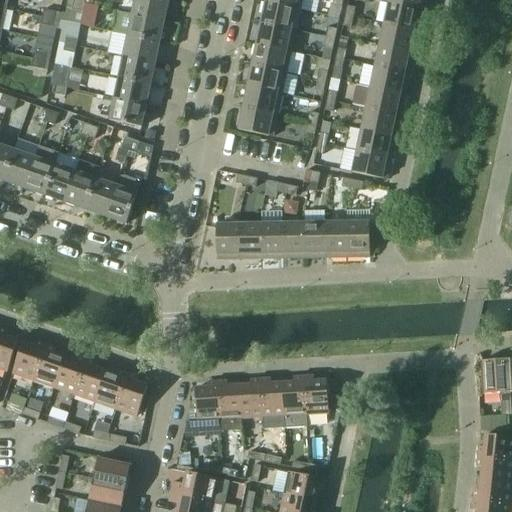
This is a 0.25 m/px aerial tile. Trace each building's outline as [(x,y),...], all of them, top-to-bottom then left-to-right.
[(168,1),(163,0),(134,0),(132,15),(164,22),(168,1)] [(301,0),(265,0),(265,3),(299,11),(301,0)] [(342,0),(333,0),(332,6),(341,8),(342,0)] [(424,0),(388,0),(388,4),(422,11),(424,0)] [(85,5),(73,2),(71,10),(83,13),(85,5)] [(299,11),(265,3),(260,24),(295,32),(299,11)] [(422,11),(388,4),(383,25),(418,32),(422,11)] [(339,19),(341,8),(332,6),(330,17),(339,19)] [(355,9),(346,7),(344,17),(353,18),(355,9)] [(43,10),(41,18),(53,21),(55,13),(43,10)] [(164,22),(132,15),(118,12),(114,33),(127,36),(159,43),(164,22)] [(336,30),(339,19),(330,17),(328,29),(336,30)] [(353,18),(344,17),(342,27),(350,29),(353,18)] [(53,21),(41,18),(40,26),(51,28),(53,21)] [(75,47),(77,40),(80,26),(63,23),(59,44),(75,47)] [(375,61),(382,24),(374,23),(368,60),(375,61)] [(295,32),(260,24),(256,46),(290,53),(295,32)] [(418,32),(383,25),(379,46),(413,54),(418,32)] [(336,30),(328,29),(326,38),(334,40),(336,30)] [(159,43),(127,36),(123,57),(155,64),(159,43)] [(334,40),(326,38),(323,49),(332,50),(334,40)] [(344,61),(346,51),(348,40),(339,38),(335,59),(344,61)] [(74,55),(75,47),(59,44),(54,65),(71,68),(74,55)] [(290,53),(256,46),(251,67),(286,74),(290,53)] [(413,54),(379,46),(374,67),(409,75),(413,54)] [(330,61),(332,50),(323,49),(321,60),(330,61)] [(34,53),(32,60),(44,63),(46,55),(34,53)] [(155,64),(123,57),(118,79),(150,85),(155,64)] [(344,61),(335,59),(333,69),(341,71),(344,61)] [(44,63),(32,60),(31,68),(42,71),(44,63)] [(286,74),(251,67),(247,88),(281,95),(286,74)] [(409,75),(374,67),(370,89),(404,96),(409,75)] [(327,73),(319,71),(317,81),(325,82),(327,73)] [(66,90),(68,82),(51,78),(50,86),(66,90)] [(150,85),(118,79),(114,100),(146,106),(150,85)] [(325,82),(317,81),(314,91),(323,93),(325,82)] [(65,97),(66,90),(50,86),(48,94),(65,97)] [(281,95),(247,88),(242,109),(277,116),(281,95)] [(404,96),(370,89),(365,110),(399,117),(404,96)] [(337,93),(328,91),(326,101),(335,103),(337,93)] [(10,98),(2,96),(0,102),(0,107),(6,109),(10,98)] [(17,101),(10,98),(6,109),(13,112),(17,101)] [(146,106),(114,100),(109,121),(141,128),(146,106)] [(335,103),(326,101),(324,111),(332,113),(335,103)] [(277,116),(242,109),(238,131),(272,138),(277,116)] [(50,112),(43,110),(39,121),(46,124),(50,112)] [(399,117),(365,110),(361,131),(395,138),(399,117)] [(330,124),(332,113),(324,111),(321,122),(330,124)] [(58,115),(50,112),(46,124),(54,126),(58,115)] [(318,115),(310,113),(307,123),(316,125),(318,115)] [(316,125),(307,123),(305,133),(314,135),(316,125)] [(91,127),(84,124),(80,135),(87,138),(91,127)] [(98,129),(91,127),(87,138),(95,140),(98,129)] [(395,138),(361,131),(356,152),(390,159),(395,138)] [(328,135),(319,134),(317,144),(326,145),(328,135)] [(128,152),(132,141),(125,138),(121,149),(128,152)] [(19,139),(17,149),(36,153),(38,143),(19,139)] [(153,148),(139,143),(132,141),(128,152),(126,157),(134,159),(135,155),(151,160),(153,148)] [(326,145),(317,144),(315,154),(323,155),(326,145)] [(14,151),(0,146),(0,181),(3,182),(14,151)] [(38,147),(34,158),(23,189),(44,196),(55,165),(54,165),(58,154),(38,147)] [(34,158),(14,151),(3,182),(23,189),(34,158)] [(390,159),(356,152),(351,174),(386,181),(390,159)] [(79,161),(75,173),(64,204),(85,211),(95,180),(99,168),(79,161)] [(75,173),(55,165),(44,196),(64,204),(75,173)] [(317,184),(319,174),(305,171),(303,181),(317,184)] [(247,178),(237,176),(235,184),(245,186),(247,178)] [(119,179),(116,187),(105,218),(126,225),(140,187),(138,183),(123,178),(119,179)] [(257,180),(247,178),(245,186),(255,188),(257,180)] [(353,181),(343,179),(341,188),(351,190),(353,181)] [(116,187),(95,180),(85,211),(105,218),(116,187)] [(363,183),(353,181),(351,190),(361,192),(363,183)] [(288,186),(278,184),(276,193),(286,195),(288,186)] [(298,189),(288,186),(286,195),(296,197),(298,189)] [(346,223),(325,224),(325,259),(347,259),(346,223)] [(369,258),(369,232),(369,223),(346,223),(347,259),(369,258)] [(303,224),(282,225),(282,260),(304,259),(303,224)] [(325,224),(303,224),(304,259),(325,259),(325,224)] [(216,226),(217,261),(239,260),(238,225),(216,226)] [(260,225),(238,225),(239,260),(261,260),(260,225)] [(282,225),(260,225),(261,260),(282,260),(282,225)] [(379,231),(369,232),(369,258),(374,258),(379,231)] [(7,333),(0,330),(0,370),(7,373),(17,342),(6,337),(7,333)] [(35,348),(23,344),(12,375),(33,382),(46,346),(36,343),(35,348)] [(56,350),(46,346),(33,382),(54,389),(65,358),(54,354),(56,350)] [(76,362),(65,358),(54,389),(74,396),(87,361),(77,357),(76,362)] [(511,360),(503,361),(505,394),(510,394),(511,393),(511,360)] [(96,364),(87,361),(74,396),(95,404),(106,372),(95,369),(96,364)] [(503,361),(480,362),(482,396),(500,395),(500,405),(510,405),(510,394),(505,394),(503,361)] [(116,376),(106,372),(95,404),(115,411),(128,375),(118,372),(116,376)] [(137,378),(128,375),(115,411),(136,418),(147,387),(136,383),(137,378)] [(293,384),(282,384),(284,417),(284,429),(307,428),(306,416),(303,378),(293,379),(293,384)] [(313,378),(303,378),(306,416),(328,415),(326,382),(314,382),(313,378)] [(284,417),(282,384),(271,385),(270,380),(260,381),(262,419),(284,417)] [(263,430),(262,419),(260,381),(250,381),(250,386),(239,387),(242,432),(263,430)] [(207,389),(195,389),(196,403),(190,404),(183,435),(220,433),(217,383),(207,384),(207,389)] [(227,383),(217,383),(220,433),(242,432),(239,387),(228,387),(227,383)] [(37,421),(39,415),(43,404),(31,399),(27,410),(24,409),(22,416),(37,421)] [(8,404),(6,410),(22,416),(24,409),(8,404)] [(510,405),(500,405),(501,417),(511,416),(510,405)] [(71,417),(68,423),(77,426),(79,420),(71,417)] [(49,418),(47,424),(63,430),(65,423),(49,418)] [(80,429),(65,423),(63,430),(78,435),(80,429)] [(93,432),(92,439),(108,443),(110,436),(93,432)] [(126,439),(110,436),(108,443),(124,446),(126,439)] [(511,461),(511,439),(485,436),(483,449),(478,448),(477,458),(511,461)] [(248,453),(247,460),(263,463),(265,456),(248,453)] [(281,460),(265,456),(263,463),(279,466),(281,460)] [(69,458),(62,457),(58,473),(65,475),(69,458)] [(511,483),(511,461),(477,458),(476,468),(481,469),(480,480),(511,483)] [(130,466),(98,459),(93,481),(125,488),(130,466)] [(292,462),(291,469),(307,472),(308,466),(292,462)] [(222,469),(204,465),(202,472),(221,476),(222,469)] [(254,466),(250,482),(257,484),(260,467),(254,466)] [(325,469),(308,466),(307,472),(323,476),(325,469)] [(236,472),(222,469),(221,476),(235,479),(236,472)] [(65,475),(58,473),(55,489),(62,491),(65,475)] [(229,483),(186,473),(183,486),(173,483),(171,493),(214,502),(224,504),(229,483)] [(325,481),(288,473),(283,496),(316,502),(318,491),(323,492),(325,481)] [(511,505),(511,492),(511,483),(480,480),(479,491),(474,491),(473,501),(511,505)] [(125,488),(93,481),(89,502),(121,509),(125,488)] [(222,511),(224,505),(224,504),(214,502),(171,493),(168,503),(179,505),(177,511),(222,511)] [(255,494),(248,493),(244,509),(251,511),(255,494)] [(313,511),(316,502),(283,496),(279,511),(313,511)] [(57,511),(60,501),(53,499),(50,511),(57,511)] [(510,511),(511,505),(473,501),(472,511),(477,511),(476,511),(510,511)] [(120,511),(121,509),(89,502),(86,511),(120,511)]
